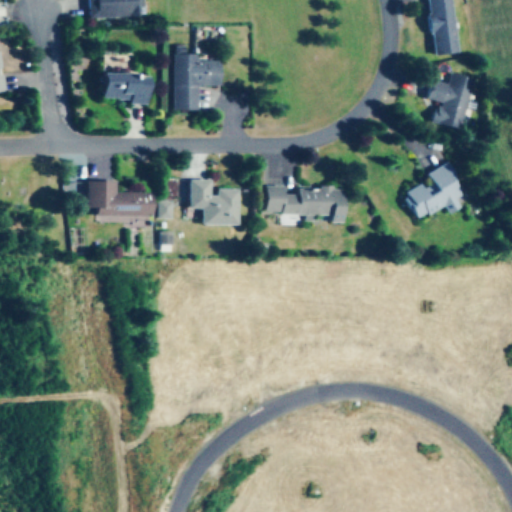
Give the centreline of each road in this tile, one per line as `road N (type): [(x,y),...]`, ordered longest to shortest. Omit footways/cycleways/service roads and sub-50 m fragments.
road 1 (residential): [(389,0),(394,43),(386,76),(364,111),(327,136),(284,146),(0,146)]
road 2 (residential): [(55,144),(35,14)]
